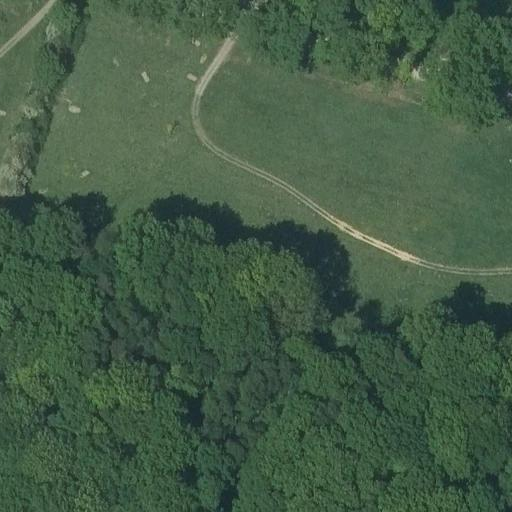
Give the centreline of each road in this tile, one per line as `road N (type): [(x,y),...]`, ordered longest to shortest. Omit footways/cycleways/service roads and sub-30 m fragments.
road 1 (track): [(511,97),(242,21)]
road 2 (track): [(0,471),(122,511)]
